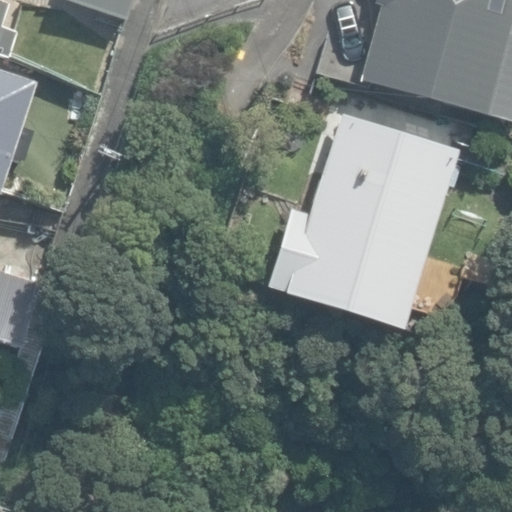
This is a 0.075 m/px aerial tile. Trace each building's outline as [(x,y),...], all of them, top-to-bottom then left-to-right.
[(67,0),(125,19),(131,0),(67,0)] [(511,127),(511,0),(371,0),(370,6),(376,8),(355,84),(511,127)] [(0,58),(3,60),(11,37),(0,33),(0,19),(4,7),(0,5),(0,58)] [(0,187),(10,156),(25,161),(34,132),(21,128),(36,83),(0,70),(0,187)] [(264,287),(397,332),(457,152),(342,113),(308,214),(290,208),(264,287)] [(0,344),(16,350),(39,283),(0,269),(0,344)]
